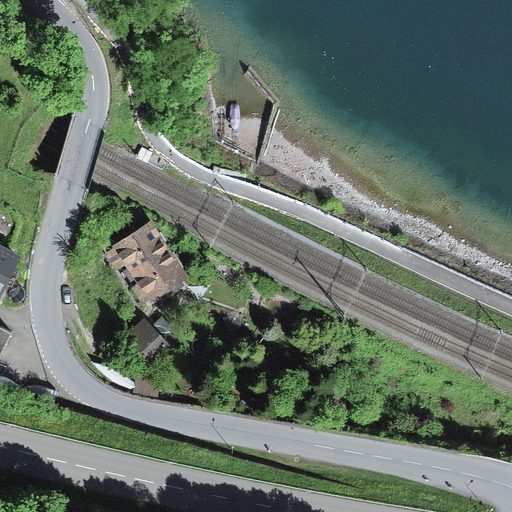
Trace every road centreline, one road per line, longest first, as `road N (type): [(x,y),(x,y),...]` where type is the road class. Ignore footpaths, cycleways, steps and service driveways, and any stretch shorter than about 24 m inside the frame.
road 1 (residential): [(41,0),(85,52),(93,75),(45,294),(51,339),(79,383),(145,413),(511,488)]
road 2 (track): [(102,17),(129,57),(150,128),(184,164),(299,207),(511,306)]
road 3 (primary): [(297,511),(0,445)]
